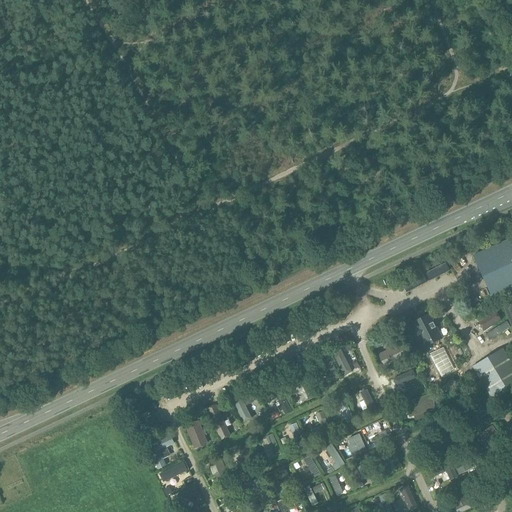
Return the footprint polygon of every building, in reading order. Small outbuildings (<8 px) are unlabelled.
[(511,237),(473,256),(492,298),(511,289),(511,237)] [(422,344),(440,335),(430,316),(412,325),(414,328),(407,331),(413,343),(420,340),(422,344)] [(443,348),(430,356),(441,376),(455,368),(443,348)] [(471,366),(491,401),(511,388),(511,368),(501,349),(471,366)] [(354,373),(362,370),(354,351),(346,355),(354,373)] [(331,390),(336,388),(331,373),(326,375),(331,390)] [(314,397),(304,374),(289,380),(292,387),(300,383),(308,400),(314,397)] [(285,415),(291,412),(279,390),(275,391),(273,393),(280,406),(277,408),(280,412),(282,410),(285,415)] [(366,414),(376,409),(372,402),(375,400),(370,392),(357,399),(366,414)] [(241,398),(233,402),(244,423),(252,419),(245,406),(254,402),(251,395),(242,399),(241,398)] [(430,412),(435,410),(430,395),(405,403),(409,418),(414,416),(415,420),(431,416),(430,412)] [(455,407),(444,417),(449,423),(461,414),(455,407)] [(261,431),(267,428),(258,409),(252,412),(261,431)] [(331,431),(323,412),(316,415),(321,427),(314,430),(316,437),(331,431)] [(274,419),(268,422),(270,428),(277,424),(274,419)] [(365,431),(368,439),(385,434),(383,426),(365,431)] [(492,426),(479,435),(490,452),(503,442),(492,426)] [(206,432),(199,434),(207,453),(213,451),(206,432)] [(295,432),(290,434),(297,449),(302,447),(295,432)] [(366,451),(359,434),(348,439),(355,455),(366,451)] [(376,448),(393,441),(390,435),(379,440),(378,437),(373,439),(374,442),(373,442),(376,448)] [(157,470),(165,466),(161,456),(168,452),(166,448),(174,444),(170,436),(146,447),(149,455),(151,454),(157,470)] [(266,445),(273,461),(280,457),(274,442),(266,445)] [(335,464),(332,466),(335,471),(345,465),(331,443),(324,447),(327,452),(326,452),(329,458),(330,457),(335,464)] [(234,479),(232,475),(228,476),(221,459),(214,462),(218,473),(216,474),(218,478),(220,477),(222,484),(234,479)] [(163,483),(187,471),(183,463),(159,475),(163,483)] [(312,484),(318,481),(309,463),(303,467),(312,484)] [(356,468),(351,470),(358,489),(363,487),(358,475),(361,474),(360,470),(357,471),(356,468)] [(400,477),(397,469),(385,474),(383,470),(379,472),(383,483),(400,477)] [(505,487),(511,482),(511,472),(500,479),(505,487)] [(429,486),(440,483),(441,487),(449,485),(446,473),(427,478),(429,486)] [(479,496),(483,494),(481,487),(487,484),(484,477),(472,482),(466,485),(476,504),(482,501),(479,496)] [(332,499),(324,481),(316,485),(321,496),(318,497),(321,503),(316,505),(319,511),(333,505),(331,500),(332,499)] [(414,484),(407,486),(411,496),(408,497),(411,504),(414,502),(415,503),(421,501),(414,484)] [(195,486),(175,495),(179,504),(198,494),(195,486)] [(384,511),(391,511),(385,494),(379,497),(381,503),(378,504),(380,511),(382,511),(384,511)] [(457,505),(449,509),(450,511),(461,511),(471,507),(467,500),(464,502),(461,496),(455,499),(457,505)] [(288,511),(286,508),(291,505),(288,497),(277,502),(281,511),(288,511)]
